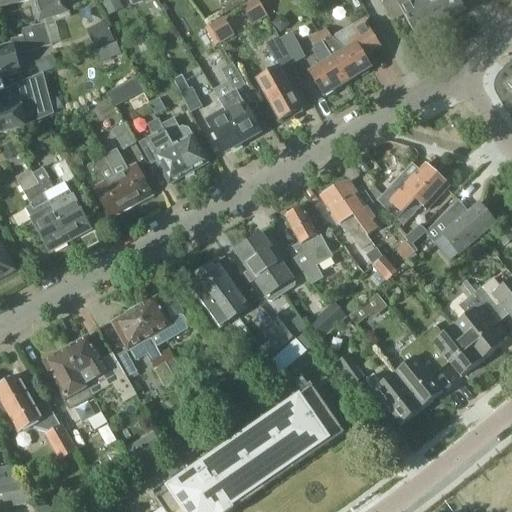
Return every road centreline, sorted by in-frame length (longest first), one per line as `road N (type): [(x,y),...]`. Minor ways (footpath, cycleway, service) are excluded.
road 1 (residential): [(0,332),(453,80)]
road 2 (residential): [(384,511),(511,411)]
